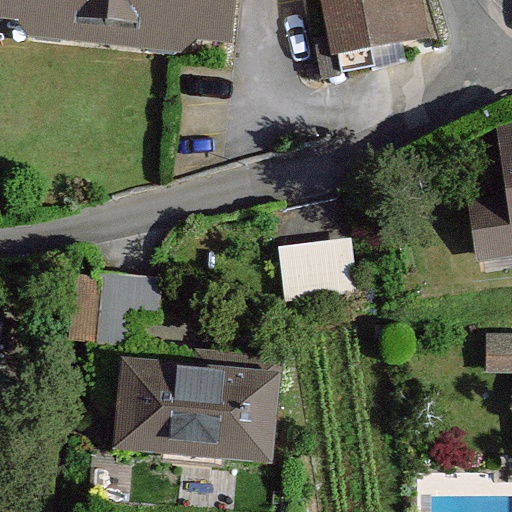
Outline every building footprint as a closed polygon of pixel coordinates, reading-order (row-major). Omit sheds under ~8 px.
[(226,0),(0,0),(0,30),(220,57),(226,0)] [(435,0),(331,0),(348,60),(445,33),(435,0)] [(511,205),(493,209),(507,277),(511,276),(511,205)] [(354,229),(285,240),(293,292),(362,281),(354,229)] [(158,267),(81,269),(82,332),(133,330),(133,302),(159,301),(158,267)] [(48,318),(0,314),(0,418),(41,421),(48,318)] [(279,385),(123,373),(117,459),(272,471),(279,385)]
